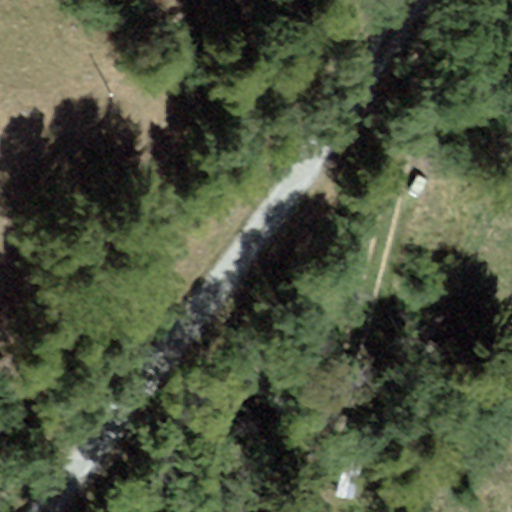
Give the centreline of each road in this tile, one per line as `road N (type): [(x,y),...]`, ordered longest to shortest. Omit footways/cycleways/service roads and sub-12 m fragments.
road 1 (unclassified): [(46,511),(320,147),(415,0)]
road 2 (track): [(437,0),(409,161),(324,511)]
